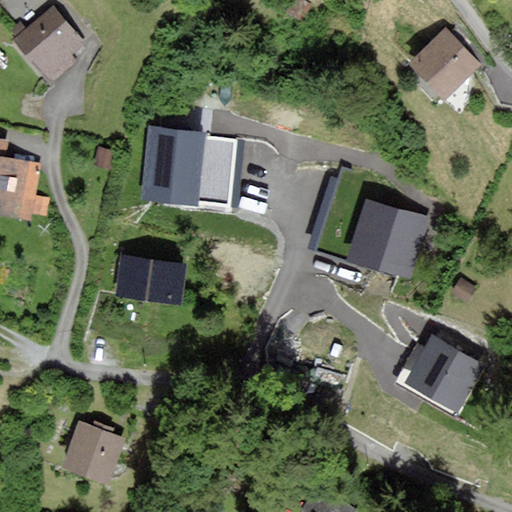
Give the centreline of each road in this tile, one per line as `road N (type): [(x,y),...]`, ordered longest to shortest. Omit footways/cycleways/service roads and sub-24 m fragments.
road 1 (residential): [(420,204),(369,160),(325,150),(295,154),(282,175),(307,228),(267,327),(232,364),(169,380)]
road 2 (residential): [(508,511),(169,380)]
road 3 (residential): [(169,380),(52,363),(79,280),(79,243),(49,166)]
